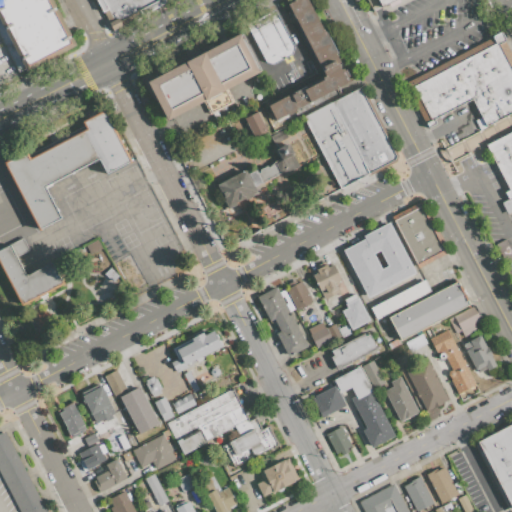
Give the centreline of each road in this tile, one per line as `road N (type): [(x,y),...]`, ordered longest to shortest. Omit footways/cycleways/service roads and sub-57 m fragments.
road 1 (residential): [(353,33),(511,329)]
road 2 (residential): [(74,0),(203,244)]
road 3 (residential): [(511,400),(292,511)]
road 4 (residential): [(223,283),(15,391)]
road 5 (residential): [(431,175),(223,283)]
road 6 (residential): [(244,324),(340,511)]
road 7 (primary): [(194,20),(13,114)]
